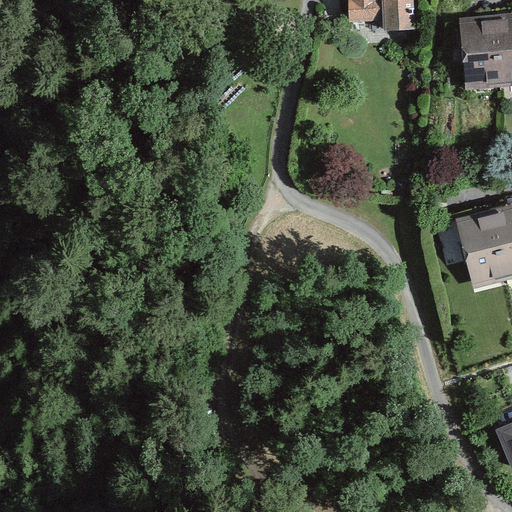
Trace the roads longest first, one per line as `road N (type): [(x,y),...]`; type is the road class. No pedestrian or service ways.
road 1 (residential): [(508,511),(475,481),(409,275),(367,234),(292,198),(276,159),(310,0)]
road 2 (track): [(292,198),(261,225),(226,350),(232,435),(289,511)]
